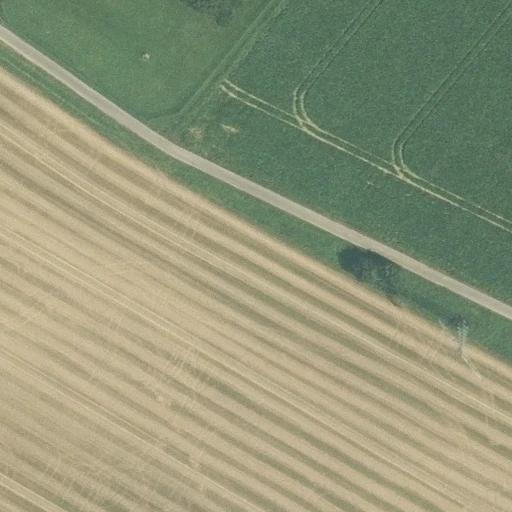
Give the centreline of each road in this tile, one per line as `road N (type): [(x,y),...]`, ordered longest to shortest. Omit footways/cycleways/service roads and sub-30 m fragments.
road 1 (track): [(511,317),(163,147),(0,32)]
road 2 (track): [(163,147),(284,0)]
